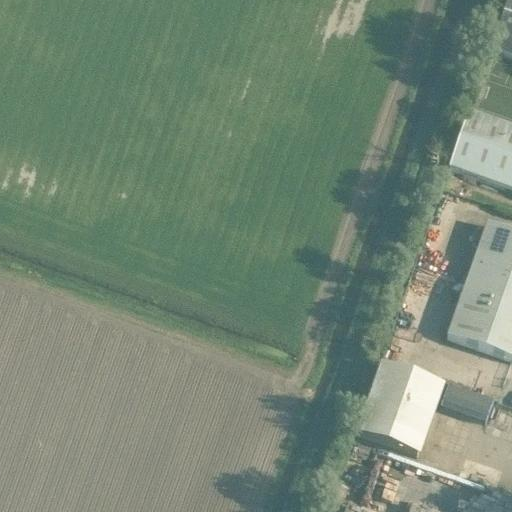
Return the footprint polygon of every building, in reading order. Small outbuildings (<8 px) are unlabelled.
[(511,57),(511,0),(508,0),(490,50),(511,57)] [(448,169),(511,191),(511,127),(468,112),(448,169)] [(417,264),(432,269),(457,198),(442,193),(417,264)] [(446,339),(511,361),(511,234),(486,225),(446,339)] [(354,436),(417,458),(442,387),(379,365),(354,436)]
